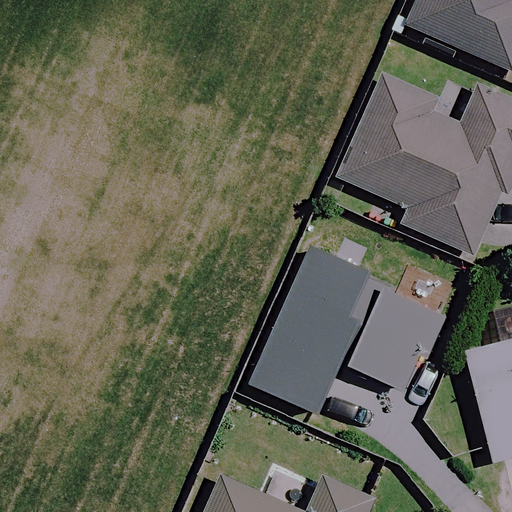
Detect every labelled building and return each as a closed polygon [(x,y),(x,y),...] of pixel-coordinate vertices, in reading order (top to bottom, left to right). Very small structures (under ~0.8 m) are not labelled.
[(511,0),(422,0),(410,30),(511,74),(511,0)] [(439,100),(385,77),(340,181),(409,211),(402,227),(474,259),(497,207),(503,209),(511,189),(511,99),(482,87),(478,95),(447,81),(439,100)] [(444,312),(313,256),(255,390),(318,417),(340,365),(408,394),(444,312)] [(497,465),(511,461),(511,341),(468,353),(497,465)] [(374,511),(379,503),(330,480),(314,511),(296,511),(226,478),(208,511),(374,511)]
